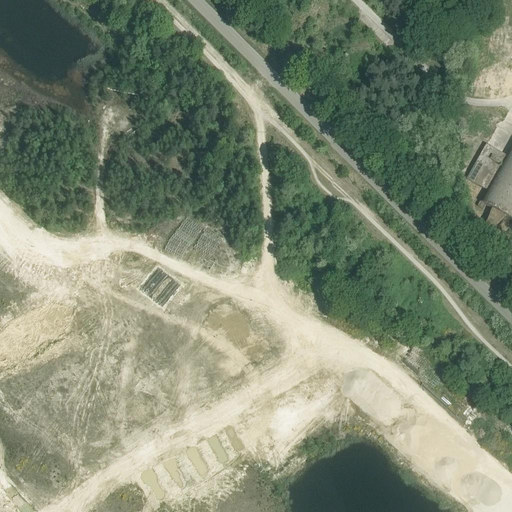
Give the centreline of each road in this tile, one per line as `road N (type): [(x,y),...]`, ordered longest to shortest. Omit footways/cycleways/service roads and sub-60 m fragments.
road 1 (track): [(0,276),(33,240),(88,238),(185,266),(301,318),(511,488)]
road 2 (track): [(511,350),(158,0)]
road 3 (unclassified): [(187,0),(511,321)]
road 4 (track): [(57,511),(45,451),(0,383)]
